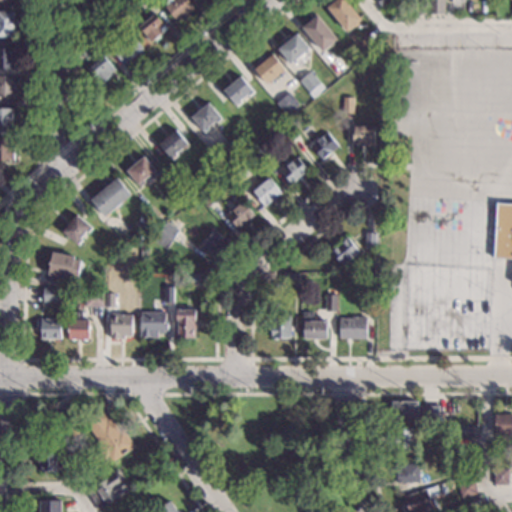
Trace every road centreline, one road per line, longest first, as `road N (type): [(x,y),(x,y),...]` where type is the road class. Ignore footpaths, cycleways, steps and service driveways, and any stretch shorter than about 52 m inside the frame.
road 1 (residential): [(511,375),(7,378)]
road 2 (residential): [(7,378),(11,256),(27,212),(57,172),(61,0)]
road 3 (residential): [(57,172),(264,0)]
road 4 (residential): [(233,376),(237,308),(257,267),(330,203),(356,193)]
road 5 (residential): [(224,511),(140,378)]
road 6 (residential): [(368,511),(344,375)]
road 7 (residential): [(3,511),(7,378)]
